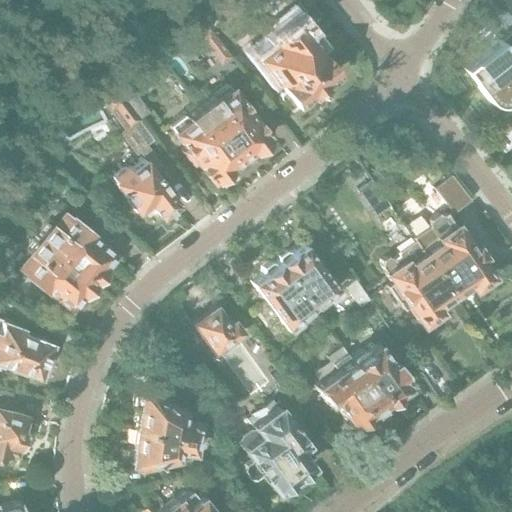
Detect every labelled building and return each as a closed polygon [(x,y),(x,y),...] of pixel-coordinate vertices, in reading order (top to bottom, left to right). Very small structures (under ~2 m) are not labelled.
[(273,80),(315,47),(295,19),(294,19),(292,17),(289,16),(287,16),(286,16),(277,23),(275,25),(275,29),(276,30),(277,32),(252,51),(268,73),(273,80)] [(228,53),(205,23),(196,31),(218,60),(228,53)] [(466,65),(462,68),(463,69),(475,84),(486,99),(490,102),(495,104),(500,105),(505,104),(509,102),(511,99),(511,98),(509,95),(511,93),(511,31),(500,41),(499,39),(466,65)] [(315,47),(273,80),(281,92),(276,96),(284,106),(287,108),(289,107),(290,107),(320,84),(319,83),(335,71),(317,48),(316,49),(315,47)] [(258,92),(265,87),(254,73),(247,79),(258,92)] [(193,102),(235,157),(263,135),(251,118),(254,116),(244,103),(241,105),(223,81),(208,93),(207,92),(193,102)] [(116,90),(139,119),(148,112),(126,84),(116,90)] [(273,98),(265,87),(258,92),(266,103),(273,98)] [(127,128),(139,119),(116,90),(102,99),(109,110),(113,108),(127,128)] [(235,157),(193,102),(186,107),(181,101),(174,106),(180,114),(166,125),(168,127),(164,130),(172,141),(176,138),(184,148),(181,150),(191,164),(194,162),(207,178),(235,157)] [(36,130),(25,152),(54,165),(59,154),(46,147),(38,144),(43,133),(36,130)] [(174,202),(140,157),(126,168),(125,167),(119,166),(112,172),(111,178),(112,179),(110,180),(133,209),(138,206),(149,220),(174,202)] [(30,164),(21,174),(29,181),(38,170),(30,164)] [(445,169),(428,183),(448,208),(444,211),(448,216),(452,213),(469,200),(445,169)] [(385,201),(372,182),(353,195),(366,214),(385,201)] [(35,236),(87,279),(98,265),(97,264),(108,250),(85,232),(86,232),(57,210),(47,223),(46,222),(35,236)] [(426,224),(410,234),(418,246),(449,292),(465,281),(469,287),(488,274),(476,257),(481,254),(474,245),(471,240),(468,235),(465,231),(464,230),(463,231),(460,233),(453,224),(452,223),(448,216),(444,211),(442,212),(436,212),(427,218),(426,224)] [(380,258),(379,264),(390,281),(386,284),(403,308),(407,305),(418,322),(436,310),(432,304),(449,293),(449,292),(418,246),(410,234),(409,235),(411,239),(393,251),(395,253),(391,256),(386,254),(380,258)] [(87,279),(35,236),(23,251),(24,252),(13,266),(41,289),(42,287),(64,304),(75,290),(76,292),(87,279)] [(275,261),(306,304),(321,293),(324,297),(335,289),(331,284),(333,282),(322,267),(319,268),(300,242),(289,251),(283,250),(276,255),(275,261)] [(291,316),(306,304),(275,261),(274,262),(268,261),(261,266),(260,273),(249,281),(262,299),(252,306),(266,326),(276,319),(283,328),(294,320),(291,316)] [(370,300),(356,281),(346,288),(359,308),(370,300)] [(238,333),(225,317),(224,319),(212,304),(189,321),(213,353),(238,333)] [(43,352),(46,344),(44,343),(45,340),(12,329),(13,325),(9,324),(9,322),(3,320),(2,321),(0,320),(0,363),(33,374),(34,371),(36,372),(39,364),(37,363),(41,352),(43,352)] [(364,410),(377,402),(326,332),(320,324),(304,336),(309,344),(323,334),(335,350),(327,356),(330,360),(313,372),(318,379),(311,385),(321,398),(326,395),(348,424),(349,423),(355,424),(363,419),(364,413),(365,412),(364,410)] [(326,332),(377,402),(378,402),(379,401),(385,402),(393,397),(394,391),(395,390),(403,384),(397,376),(400,374),(389,359),(386,361),(372,342),(352,356),(348,351),(347,351),(342,345),(340,346),(329,330),(326,332)] [(288,375),(281,365),(269,374),(277,384),(288,375)] [(192,407),(198,396),(178,386),(173,396),(192,407)] [(132,427),(187,434),(189,413),(178,406),(174,407),(160,400),(159,396),(147,390),(137,391),(137,392),(133,393),(131,405),(135,407),(132,427)] [(311,455),(296,435),(302,430),(293,418),(287,423),(270,400),(269,401),(266,398),(247,413),(248,414),(243,417),(245,419),(242,421),(249,429),(245,432),(241,432),(236,435),(236,439),(234,441),(246,457),(241,462),(240,470),(243,475),(251,476),(256,471),(270,489),(275,485),(276,486),(280,485),(282,482),(283,479),(293,472),(294,472),(297,471),(299,469),(301,466),(305,463),(303,461),(311,455)] [(15,446),(23,414),(0,407),(0,461),(2,456),(12,458),(17,458),(19,449),(15,446)] [(211,437),(212,423),(204,413),(202,436),(211,437)] [(183,457),(187,434),(132,427),(130,446),(125,447),(124,459),(127,461),(127,462),(137,467),(148,464),(151,460),(167,457),(171,459),(183,457)] [(209,469),(208,459),(191,460),(191,471),(209,469)] [(146,481),(148,490),(157,488),(156,483),(160,483),(159,479),(146,481)] [(138,491),(148,490),(146,481),(137,483),(138,491)] [(172,505),(168,508),(171,511),(213,511),(206,502),(207,501),(197,489),(195,490),(193,488),(188,492),(186,490),(170,502),(172,505)] [(0,511),(20,511),(23,510),(20,501),(15,500),(0,504),(0,511)] [(171,511),(168,508),(162,511),(155,511),(148,502),(139,509),(141,511),(171,511)]
